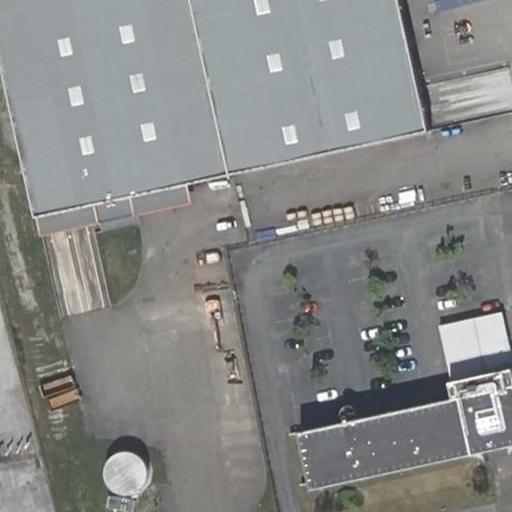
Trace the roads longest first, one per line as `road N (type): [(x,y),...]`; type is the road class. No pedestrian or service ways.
road 1 (unknown): [(511,153),(163,237),(152,272),(189,464),(207,511)]
road 2 (unknown): [(402,239),(293,263),(268,283),(303,511)]
road 3 (unknown): [(402,239),(440,399)]
road 4 (unknown): [(328,256),(363,408)]
